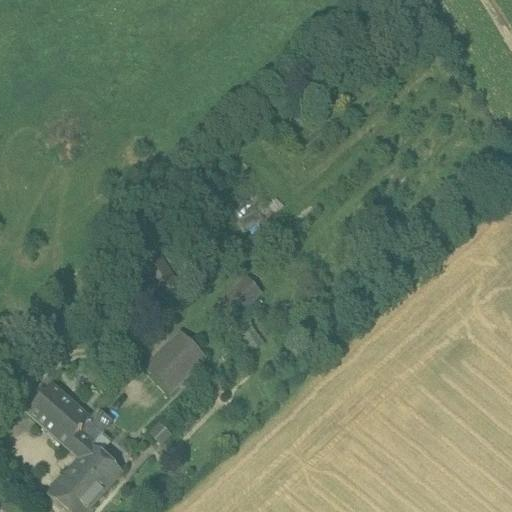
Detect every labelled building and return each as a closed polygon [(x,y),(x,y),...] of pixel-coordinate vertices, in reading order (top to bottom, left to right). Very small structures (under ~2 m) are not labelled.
[(224,327),(261,293),(244,275),(207,309),(224,327)] [(147,312),(154,327),(173,318),(166,304),(147,312)] [(182,333),(145,369),(167,392),(204,356),(182,333)] [(12,340),(1,350),(19,368),(29,358),(12,340)] [(90,499),(80,511),(88,511),(117,476),(90,454),(77,444),(92,426),(50,392),(25,425),(72,461),(60,476),(90,499)] [(105,436),(92,426),(77,444),(90,454),(105,436)] [(60,476),(42,501),(56,511),(80,511),(90,499),(60,476)]
